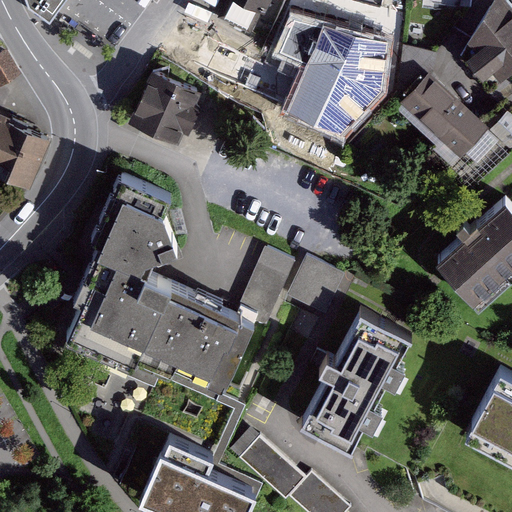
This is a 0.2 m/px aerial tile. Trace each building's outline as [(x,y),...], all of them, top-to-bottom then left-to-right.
[(29,0),(32,7),(53,22),(68,0),(29,0)] [(229,0),(222,15),(250,29),(264,0),(229,0)] [(511,1),(476,34),(485,44),(472,55),(498,83),(511,70),(511,1)] [(376,35),(370,64),(421,76),(428,47),(376,35)] [(493,116),(436,64),(406,97),(463,149),(493,116)] [(213,87),(163,65),(140,117),(190,139),(213,87)] [(6,103),(0,100),(0,167),(23,176),(44,126),(4,109),(6,103)] [(511,137),(511,107),(511,106),(495,122),(511,137)] [(464,153),(484,174),(511,147),(511,141),(495,124),(464,153)] [(511,280),(511,193),(473,229),(446,254),(490,301),(511,280)] [(294,257),(265,244),(241,299),(270,311),(294,257)] [(343,270),(307,253),(289,290),(326,307),(343,270)] [(422,333),(372,307),(341,365),(313,420),(363,446),(422,333)] [(511,370),(503,366),(466,434),(511,458),(511,370)] [(352,502),(311,465),(307,470),(262,429),(240,453),(287,496),(290,492),(312,511),(352,511),(347,507),(352,502)] [(234,511),(248,483),(156,443),(136,488),(183,509),(181,511),(234,511)]
